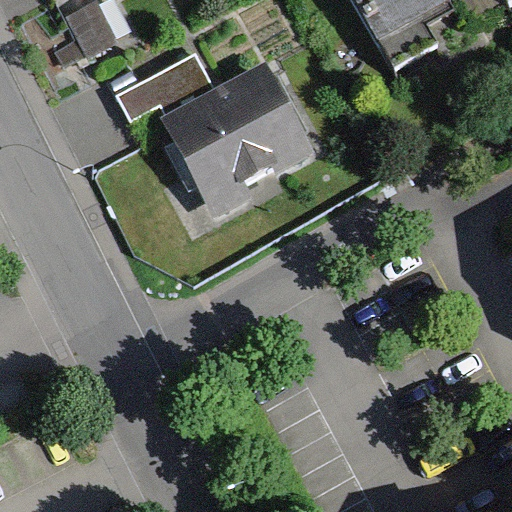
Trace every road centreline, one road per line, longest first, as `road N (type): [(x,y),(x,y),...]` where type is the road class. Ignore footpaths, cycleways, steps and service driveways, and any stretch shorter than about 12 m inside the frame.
road 1 (residential): [(511,162),(122,365)]
road 2 (residential): [(0,122),(122,365)]
road 3 (residential): [(122,365),(195,511)]
